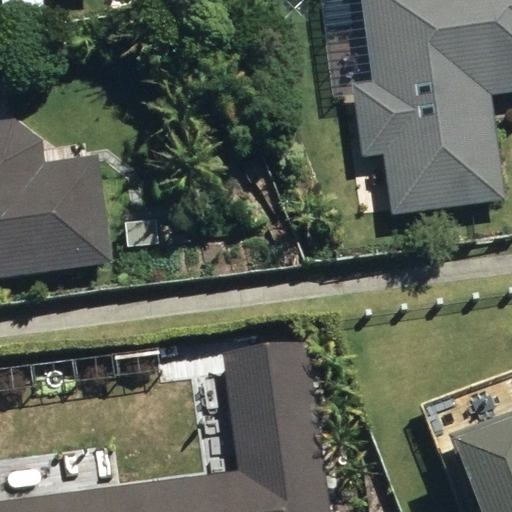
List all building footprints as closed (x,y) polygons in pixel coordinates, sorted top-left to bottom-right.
[(387,163),(395,222),(507,208),(493,103),(511,100),(511,0),(362,0),(376,89),(355,91),(366,166),(387,163)] [(0,286),(114,271),(99,165),(47,172),(44,150),(16,130),(0,131),(0,286)] [(134,239),(134,251),(158,251),(158,239),(134,239)] [(0,511),(329,511),(309,352),(225,364),(241,480),(0,511)] [(511,511),(511,425),(452,448),(476,511),(481,508),(482,511),(511,511)]
